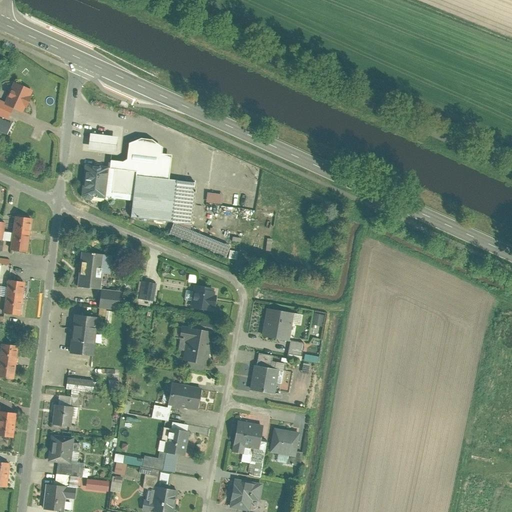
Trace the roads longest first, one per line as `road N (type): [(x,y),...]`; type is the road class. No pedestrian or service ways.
road 1 (primary): [(78,57),(511,254)]
road 2 (residential): [(196,511),(234,304),(231,282),(57,200)]
road 3 (residential): [(147,0),(511,166)]
road 4 (residential): [(57,200),(21,511)]
road 5 (residential): [(78,57),(57,200)]
